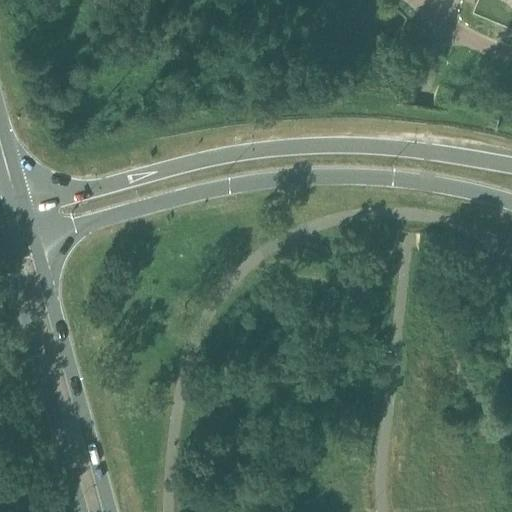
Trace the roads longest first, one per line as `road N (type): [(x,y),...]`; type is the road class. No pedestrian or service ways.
road 1 (primary): [(511,168),(386,151),(220,157),(18,207)]
road 2 (primary): [(26,241),(278,181),(347,177),(511,207)]
road 3 (secondary): [(114,511),(30,256)]
road 4 (secondary): [(30,256),(29,308),(84,511)]
